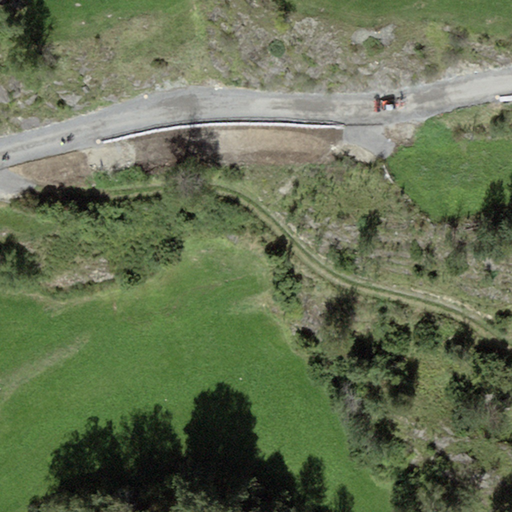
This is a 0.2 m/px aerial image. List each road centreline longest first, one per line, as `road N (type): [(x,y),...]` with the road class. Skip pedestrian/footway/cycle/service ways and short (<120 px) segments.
road 1 (track): [(0,181),(55,193),(232,194),(321,273),(511,343)]
road 2 (tertiary): [(0,149),(150,106),(399,96),(511,79)]
